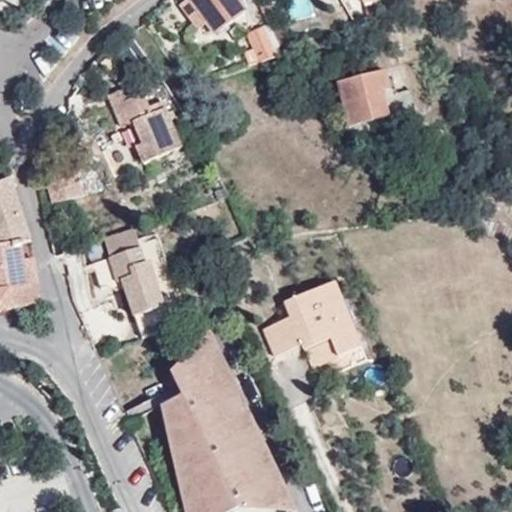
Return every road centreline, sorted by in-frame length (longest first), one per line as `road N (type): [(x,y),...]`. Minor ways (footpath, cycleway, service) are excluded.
road 1 (residential): [(64,361),(55,288),(17,145),(103,35),(154,0)]
road 2 (residential): [(139,511),(64,361)]
